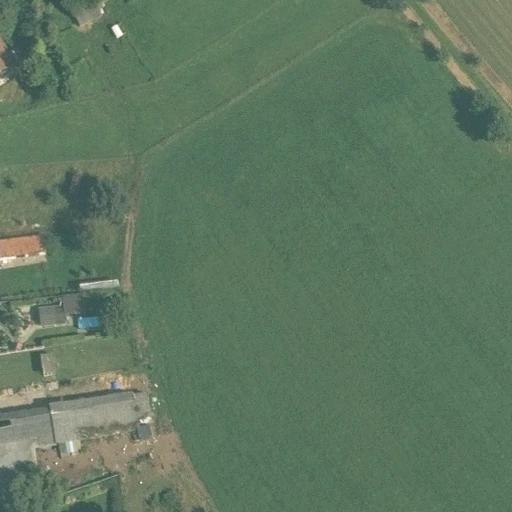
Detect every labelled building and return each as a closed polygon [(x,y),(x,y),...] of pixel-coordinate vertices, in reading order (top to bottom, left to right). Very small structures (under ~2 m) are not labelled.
[(95,6),(91,0),(67,0),(66,1),(73,16),(83,11),(84,13),(86,12),(85,10),(95,6)] [(0,50),(0,76),(12,69),(0,50)] [(84,180),(72,178),(70,193),(82,195),(84,180)] [(41,237),(1,242),(3,262),(43,257),(41,237)] [(62,298),(63,316),(83,314),(81,296),(62,298)] [(41,328),(64,325),(61,309),(39,312),(41,328)] [(44,377),(54,375),(51,356),(40,359),(44,377)] [(133,396),(49,410),(50,418),(55,445),(138,431),(139,431),(138,430),(136,416),(133,398),(133,396)] [(146,396),(133,398),(136,416),(149,415),(146,396)] [(50,418),(0,425),(0,454),(33,449),(55,445),(50,418)] [(0,495),(39,489),(33,449),(0,454),(0,495)]
